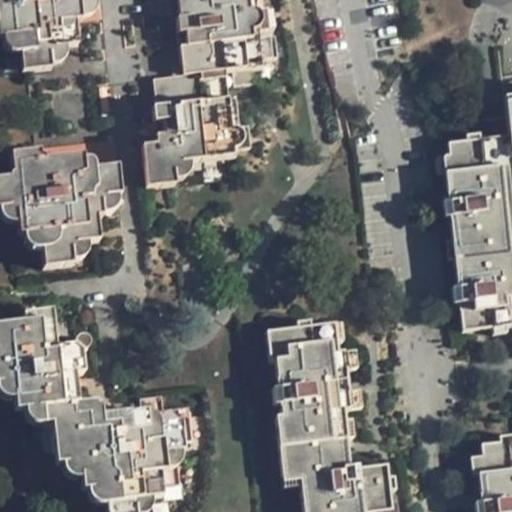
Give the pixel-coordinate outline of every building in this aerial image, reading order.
[(0,0),(0,37),(20,36),(24,70),(53,67),(50,46),(77,43),(75,21),(82,20),(80,0),(0,0)] [(234,158),(226,71),(264,67),(257,0),(179,0),(181,18),(178,19),(179,33),(185,33),(187,47),(179,47),(181,63),(183,77),(154,81),(158,109),(154,110),(155,123),(164,122),(166,136),(157,137),(158,146),(144,148),(148,188),(175,185),(173,164),(234,158)] [(511,97),(503,98),(504,105),(503,115),(504,115),(508,158),(511,157),(511,97)] [(511,220),(509,204),(511,202),(511,196),(508,158),(504,115),(503,115),(473,118),(475,135),(460,136),(461,141),(444,143),(444,154),(446,171),(440,172),(442,192),(445,192),(454,192),(455,200),(446,200),(436,202),(438,216),(448,215),(449,221),(446,221),(447,239),(450,240),(452,258),(457,257),(511,252),(511,220)] [(46,269),(65,266),(72,265),(70,245),(99,242),(97,218),(103,218),(101,198),(119,196),(116,168),(84,172),(82,158),(40,162),(39,154),(12,157),(14,179),(0,181),(0,208),(16,206),(20,236),(41,233),(46,269)] [(432,173),(440,172),(446,171),(444,154),(432,155),(432,173)] [(445,192),(446,200),(455,200),(454,192),(445,192)] [(442,259),(450,258),(452,258),(450,240),(447,239),(441,240),(440,242),(442,259)] [(452,258),(450,258),(449,259),(452,279),(455,279),(455,286),(445,287),(447,302),(454,302),(457,330),(488,328),(489,334),(502,333),(502,326),(511,325),(511,252),(457,257),(452,258)] [(13,411),(42,408),(75,405),(72,378),(81,377),(78,358),(73,349),(53,351),(50,314),(21,316),(22,324),(0,326),(0,384),(11,384),(13,411)] [(335,422),(334,410),(333,393),(337,393),(338,392),(337,371),(330,371),(328,353),(327,343),(322,344),(321,325),(301,326),(301,321),(290,321),(290,328),(260,330),(263,359),(268,358),(271,378),(275,378),(276,388),(267,388),(268,402),(277,402),(277,408),(273,408),(275,418),(269,419),(272,446),(332,440),(330,423),(334,423),(335,422)] [(332,324),(321,325),(322,344),(327,343),(334,342),(332,324)] [(347,352),(328,353),(330,371),(337,371),(348,370),(347,352)] [(350,392),(338,392),(337,393),(333,393),(334,410),(352,409),(350,392)] [(88,405),(75,405),(42,408),(44,427),(49,426),(52,460),(54,467),(73,464),(77,490),(97,489),(100,511),(131,511),(131,505),(155,502),(158,499),(157,491),(177,488),(177,467),(173,445),(188,444),(189,442),(186,412),(158,414),(156,400),(137,401),(137,417),(98,420),(98,413),(90,414),(88,405)] [(342,422),(335,422),(334,423),(330,423),(332,440),(336,439),(343,439),(342,422)] [(484,504),(476,505),(477,511),(511,511),(511,438),(500,440),(501,446),(485,447),(484,449),(486,473),(481,475),(484,504)] [(383,511),(382,504),(380,494),(389,492),(387,480),(380,481),(378,466),(348,470),(347,465),(340,466),(336,439),(332,440),(272,446),(275,472),(293,472),(295,484),(297,511),(383,511)] [(277,485),(295,484),(293,472),(275,472),(276,484),(277,485)]
